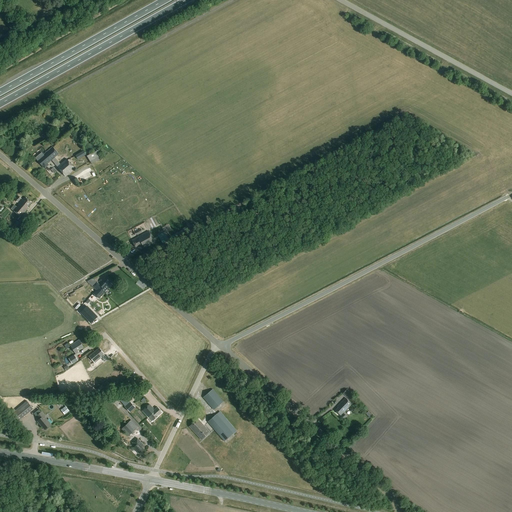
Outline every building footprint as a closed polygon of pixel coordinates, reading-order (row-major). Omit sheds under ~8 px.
[(59,154),(53,147),(44,155),(45,156),(38,161),(45,169),(49,165),(48,164),(59,154)] [(98,150),(87,156),(92,164),(103,159),(98,150)] [(75,169),(67,159),(57,167),(66,177),(75,169)] [(77,181),(89,175),(87,169),(74,175),(77,181)] [(18,220),(21,216),(26,210),(26,209),(32,202),(25,197),(14,211),(17,213),(14,217),(18,220)] [(17,221),(12,227),(16,230),(21,225),(17,221)] [(154,243),(149,232),(132,241),(136,248),(142,245),(144,248),(154,243)] [(165,232),(158,235),(161,241),(168,238),(165,232)] [(92,287),(96,290),(93,294),(99,299),(112,285),(107,280),(102,286),(102,285),(100,286),(96,282),(92,287)] [(75,292),(69,295),(71,297),(85,290),(83,286),(74,290),(75,292)] [(87,307),(81,313),(91,323),(97,317),(87,307)] [(83,347),(79,341),(70,346),(75,353),(76,355),(78,353),(77,351),(83,347)] [(104,354),(99,348),(89,356),(95,363),(100,359),(99,358),(104,354)] [(74,355),(69,358),(72,364),(74,363),(78,361),(75,356),(74,355)] [(109,392),(114,389),(113,388),(109,384),(107,381),(103,385),(109,392)] [(203,398),(214,410),(224,402),(213,389),(203,398)] [(343,394),(350,401),(354,396),(347,389),(343,394)] [(121,393),(117,396),(120,399),(119,400),(130,412),(135,408),(121,393)] [(344,412),(352,404),(345,398),(337,406),(338,408),(335,411),(340,416),(344,412)] [(17,423),(22,419),(34,409),(27,401),(16,411),(14,409),(13,410),(9,413),(17,423)] [(149,417),(150,416),(153,420),(162,413),(157,407),(154,411),(153,409),(154,408),(150,404),(143,410),(149,417)] [(70,411),(66,407),(61,410),(65,415),(70,411)] [(45,416),(42,412),(37,416),(40,419),(37,422),(40,425),(40,424),(45,430),(52,425),(44,416),(45,416)] [(217,414),(208,422),(224,442),(234,434),(217,414)] [(200,439),(209,431),(197,419),(189,426),(200,439)] [(131,420),(121,430),(128,437),(138,428),(131,420)] [(139,453),(144,449),(142,447),(144,445),(138,438),(133,442),(136,445),(134,447),(139,453)]
